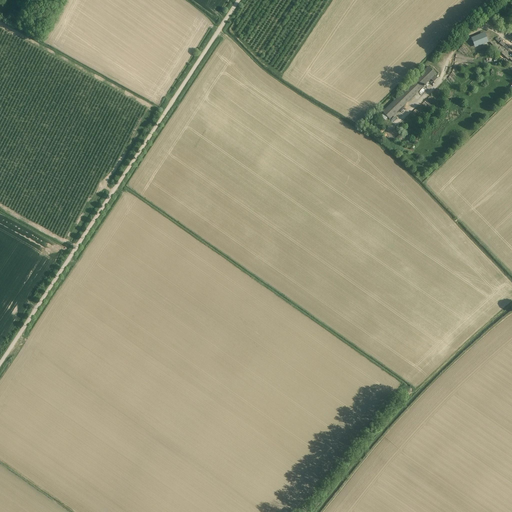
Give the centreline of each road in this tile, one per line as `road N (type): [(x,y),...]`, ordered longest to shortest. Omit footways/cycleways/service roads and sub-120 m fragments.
road 1 (unclassified): [(0,365),(239,0)]
road 2 (track): [(216,34),(391,162),(511,290)]
road 3 (track): [(511,305),(408,402),(321,511)]
